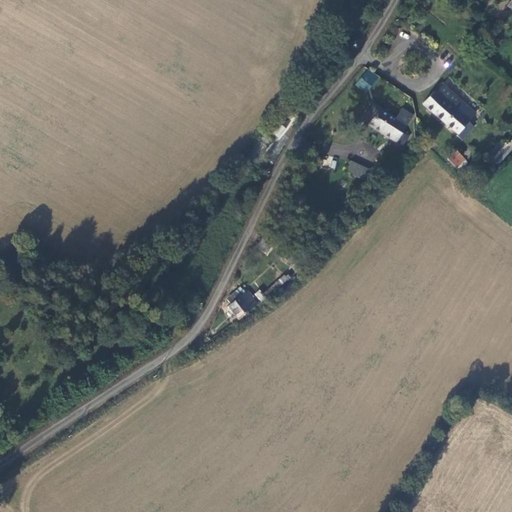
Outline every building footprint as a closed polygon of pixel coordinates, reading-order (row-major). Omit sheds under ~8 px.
[(369,68),(360,77),(366,84),(376,75),(369,68)] [(475,113),(482,105),(449,75),(442,83),(441,82),(430,94),(464,124),(463,127),(468,132),(479,117),(475,113)] [(373,115),(406,138),(413,128),(407,124),(412,117),(402,111),(380,96),(377,94),(370,104),(377,108),(373,115)] [(408,101),(402,111),(412,117),(417,109),(408,101)] [(377,108),(370,104),(365,111),(373,115),(377,108)] [(277,123),(269,132),(276,139),(285,130),(277,123)] [(511,140),(511,136),(508,132),(492,149),(499,155),(511,140)] [(473,152),(480,144),(475,139),(468,147),(473,152)] [(511,146),(511,140),(499,155),(502,158),(511,146)] [(471,153),(460,142),(453,149),(463,160),(471,153)] [(361,153),(355,150),(349,161),(355,164),(361,153)] [(376,161),(361,153),(355,164),(371,172),(376,161)] [(258,248),(266,253),(271,246),(263,241),(258,248)] [(245,307),(262,293),(252,281),(245,287),(241,282),(233,289),(237,294),(235,296),(245,307)]
